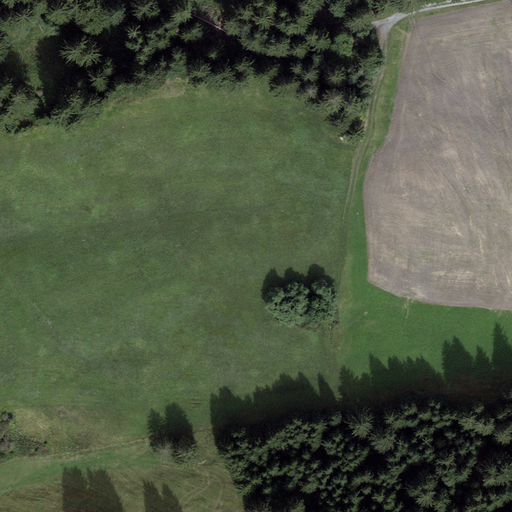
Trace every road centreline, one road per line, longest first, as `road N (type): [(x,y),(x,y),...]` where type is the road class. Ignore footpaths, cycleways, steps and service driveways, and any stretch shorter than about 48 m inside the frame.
road 1 (track): [(381,22),(382,65),(351,181),(330,334)]
road 2 (track): [(323,0),(328,20),(353,29),(457,0)]
